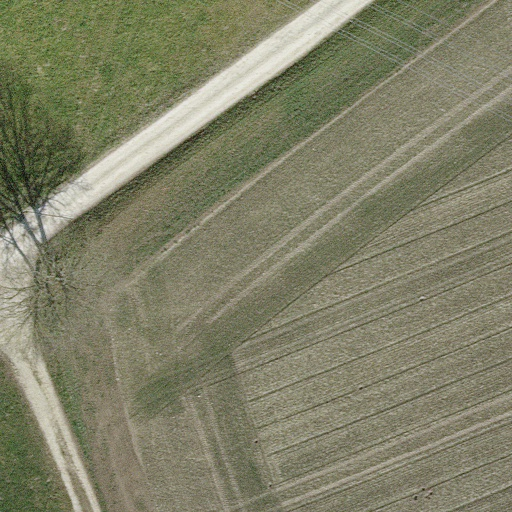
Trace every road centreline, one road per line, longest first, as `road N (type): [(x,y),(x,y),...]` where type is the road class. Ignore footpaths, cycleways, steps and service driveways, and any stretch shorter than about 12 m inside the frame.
road 1 (track): [(0,263),(337,0)]
road 2 (track): [(0,316),(81,511)]
